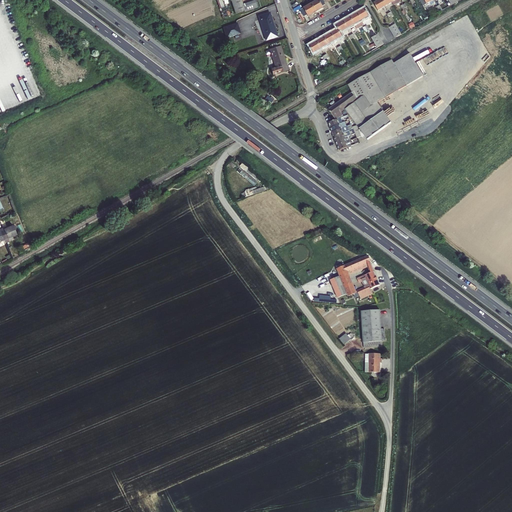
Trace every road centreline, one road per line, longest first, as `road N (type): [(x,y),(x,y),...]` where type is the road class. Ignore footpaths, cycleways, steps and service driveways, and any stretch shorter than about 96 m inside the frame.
road 1 (motorway): [(64,0),(511,338)]
road 2 (motorway): [(511,319),(89,0)]
road 3 (unclassified): [(381,511),(386,420),(219,190),(222,159),(271,125)]
